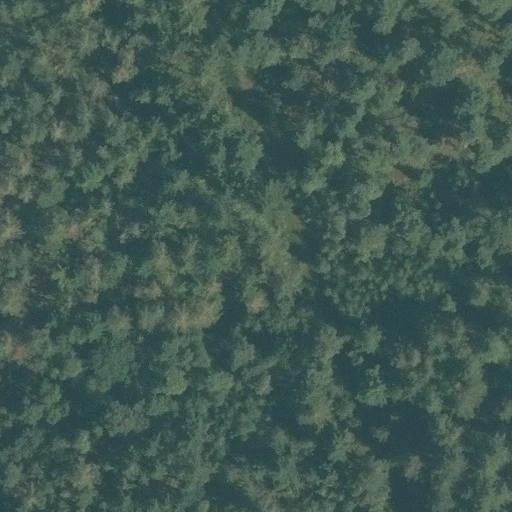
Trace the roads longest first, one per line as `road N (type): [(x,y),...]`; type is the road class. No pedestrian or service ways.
road 1 (track): [(316,295),(206,0)]
road 2 (track): [(316,295),(397,511)]
